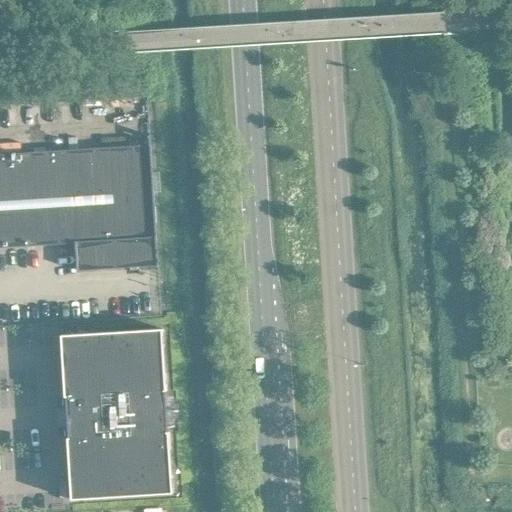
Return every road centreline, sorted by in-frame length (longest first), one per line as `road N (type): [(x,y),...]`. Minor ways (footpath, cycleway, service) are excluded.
road 1 (secondary): [(356,511),(325,0)]
road 2 (secondary): [(245,0),(275,511)]
